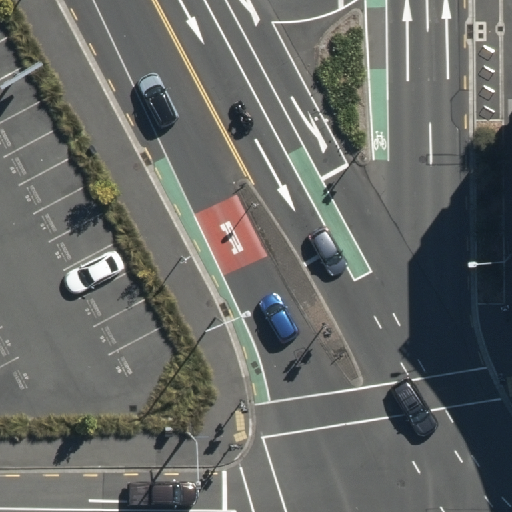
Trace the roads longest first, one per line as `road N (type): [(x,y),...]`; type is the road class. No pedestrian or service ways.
road 1 (tertiary): [(412,511),(367,400),(156,0)]
road 2 (secondary): [(432,511),(427,0)]
